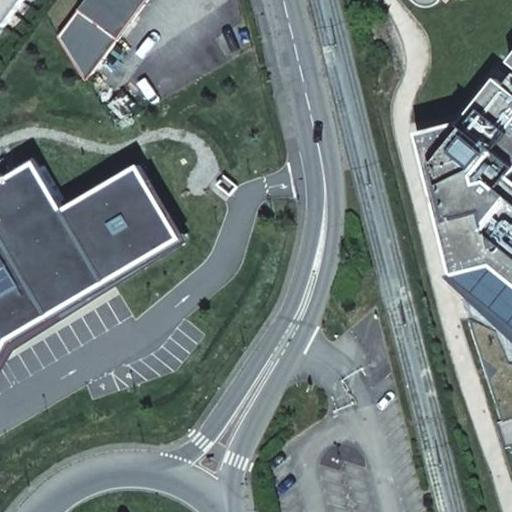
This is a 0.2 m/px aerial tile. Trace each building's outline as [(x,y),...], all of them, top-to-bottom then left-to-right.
[(0,0),(0,27),(3,30),(26,0),(0,0)] [(149,0),(87,0),(59,38),(86,83),(149,0)] [(511,0),(415,0),(419,3),(424,5),(428,6),(432,6),(436,5),(440,2),(441,0),(511,0),(511,62),(511,78),(507,84),(499,77),(470,113),(471,127),(497,148),(511,160),(511,0)] [(511,316),(511,183),(459,143),(444,164),(464,279),(511,316)] [(0,360),(9,342),(182,240),(139,166),(64,210),(35,162),(0,183),(0,360)]
